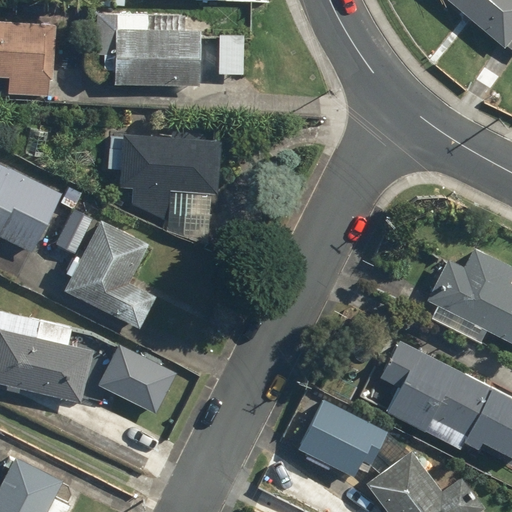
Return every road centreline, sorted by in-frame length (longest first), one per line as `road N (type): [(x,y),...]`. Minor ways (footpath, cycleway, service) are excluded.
road 1 (residential): [(400,98),(189,511)]
road 2 (residential): [(400,98),(511,173)]
road 3 (residential): [(331,0),(363,58),(400,98)]
